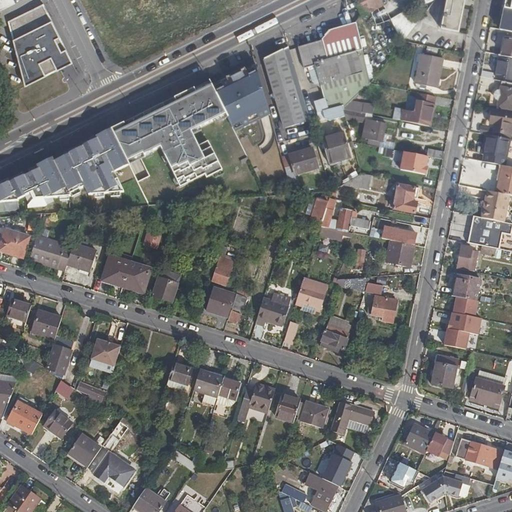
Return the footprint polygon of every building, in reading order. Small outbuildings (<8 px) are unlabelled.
[(0,0),(0,10),(22,0),(0,0)] [(380,0),(355,0),(363,14),(383,5),(380,0)] [(438,23),(441,1),(436,0),(429,0),(427,21),(438,23)] [(457,32),(464,2),(453,0),(445,0),(441,28),(457,32)] [(45,4),(11,20),(28,84),(75,63),(55,19),(53,21),(45,4)] [(329,30),(323,39),(342,105),(343,109),(370,83),(355,22),(329,30)] [(511,38),(505,37),(501,56),(511,58),(511,38)] [(328,110),(342,105),(323,39),(297,47),(304,69),(314,65),(328,110)] [(285,128),(310,120),(288,47),(264,59),(285,128)] [(421,55),(415,83),(436,87),(442,59),(421,55)] [(511,60),(498,57),(494,74),(493,80),(503,81),(511,83),(511,60)] [(255,62),(211,85),(213,88),(229,80),(257,67),(255,62)] [(229,80),(213,88),(219,99),(223,107),(225,113),(230,121),(233,127),(242,123),(244,127),(251,124),(249,120),(257,115),(269,110),(257,67),(229,80)] [(494,74),(482,71),(481,77),(493,80),(494,74)] [(511,110),(511,83),(503,81),(501,90),(499,90),(497,91),(496,92),(495,93),(495,95),(495,97),(496,99),(497,100),(499,101),(497,108),(511,110)] [(211,85),(112,134),(118,147),(125,162),(143,153),(144,155),(160,147),(171,169),(189,160),(191,165),(204,159),(190,130),(225,113),(223,107),(219,99),(213,88),(211,85)] [(429,126),(435,97),(419,93),(415,112),(396,108),(394,119),(429,126)] [(363,103),(362,112),(372,114),(373,105),(363,103)] [(257,115),(249,120),(251,124),(270,114),(269,110),(257,115)] [(494,132),(511,135),(511,133),(511,113),(493,110),(490,124),(495,124),(494,132)] [(366,114),(349,111),(347,120),(364,123),(366,114)] [(386,125),(367,120),(363,139),(382,143),(386,125)] [(242,123),(233,127),(235,131),(244,127),(242,123)] [(511,135),(494,132),(492,132),(492,129),(482,127),(481,133),(485,134),(509,139),(511,140),(511,135)] [(97,137),(91,140),(99,157),(118,147),(112,134),(109,130),(103,134),(102,131),(96,134),(97,137)] [(344,132),(323,138),(331,165),(352,158),(344,132)] [(485,134),(483,145),(486,145),(484,155),(482,162),(502,166),(504,167),(509,139),(485,134)] [(94,164),(86,148),(64,159),(68,168),(71,167),(74,174),(94,164)] [(318,168),(312,148),(282,157),(287,177),(318,168)] [(428,149),(427,156),(443,159),(444,152),(428,149)] [(423,177),(428,158),(401,151),(396,170),(423,177)] [(70,180),(61,162),(35,175),(34,172),(26,176),(33,190),(45,184),(48,191),(70,180)] [(102,181),(105,179),(98,163),(94,165),(102,181)] [(511,196),(511,168),(504,167),(502,166),(497,193),(510,196),(511,196)] [(369,191),(372,176),(361,174),(341,186),(369,191)] [(398,185),(393,210),(415,214),(417,202),(413,202),(415,189),(398,185)] [(0,212),(34,207),(25,187),(0,198),(0,212)] [(505,223),(510,196),(497,193),(488,191),(485,206),(488,207),(486,219),(505,223)] [(313,219),(322,222),(328,202),(319,200),(313,219)] [(341,209),(336,230),(347,232),(349,226),(369,230),(370,222),(351,218),(352,211),(341,209)] [(476,223),(472,244),(483,246),(492,248),(493,240),(485,239),(488,225),(476,223)] [(318,233),(333,235),(335,230),(320,227),(318,233)] [(377,239),(379,230),(370,229),(369,238),(377,239)] [(393,229),(391,241),(415,246),(417,234),(393,229)] [(0,251),(23,258),(30,238),(7,231),(0,251)] [(161,237),(149,233),(145,246),(157,249),(161,237)] [(30,261),(66,272),(68,265),(73,248),(37,237),(30,261)] [(411,267),(416,246),(415,246),(391,241),(386,262),(411,267)] [(97,252),(74,245),(73,248),(68,265),(91,272),(97,252)] [(495,256),(496,249),(492,248),(483,246),(481,254),(495,256)] [(457,268),(468,270),(472,249),(461,247),(457,268)] [(359,250),(355,270),(363,271),(367,251),(359,250)] [(235,261),(220,256),(212,280),(228,285),(235,261)] [(104,281),(124,288),(132,264),(111,257),(104,281)] [(151,270),(132,264),(124,288),(144,294),(151,270)] [(162,269),(159,279),(178,284),(181,275),(162,269)] [(336,286),(365,292),(366,291),(369,282),(370,277),(338,280),(336,286)] [(458,277),(454,297),(476,301),(480,281),(458,277)] [(172,302),(178,284),(159,279),(153,296),(172,302)] [(328,287),(304,279),(297,300),(322,308),(328,287)] [(385,287),(369,282),(366,291),(382,296),(385,287)] [(206,310),(229,318),(236,296),(213,288),(206,310)] [(272,301),(264,298),(257,323),(265,326),(267,320),(283,325),(292,299),(275,294),(272,301)] [(246,299),(236,296),(229,318),(228,321),(238,324),(246,299)] [(376,297),(374,305),(370,305),(368,314),(384,317),(383,321),(393,323),(397,301),(376,297)] [(8,317),(26,323),(33,304),(14,298),(8,317)] [(466,300),(452,298),(448,318),(462,320),(466,300)] [(33,334),(55,341),(62,319),(40,312),(33,334)] [(298,324),(291,322),(284,342),(292,345),(298,324)] [(321,343),(338,349),(343,351),(349,333),(328,326),(327,331),(325,330),(321,343)] [(57,339),(54,348),(64,351),(71,353),(73,344),(57,339)] [(98,340),(92,359),(115,367),(121,347),(112,345),(107,343),(98,340)] [(338,349),(321,343),(319,348),(337,353),(338,349)] [(62,359),(64,351),(54,348),(47,369),(64,374),(68,361),(62,359)] [(68,361),(71,353),(64,351),(62,359),(68,361)] [(24,366),(34,373),(40,366),(27,357),(24,366)] [(431,384),(452,389),(458,361),(437,357),(431,384)] [(192,370),(173,364),(168,380),(187,386),(192,370)] [(507,378),(480,370),(478,378),(504,387),(507,378)] [(205,395),(217,398),(218,395),(223,379),(200,371),(194,391),(205,395)] [(0,381),(17,384),(19,379),(0,375),(0,381)] [(249,410),(267,416),(278,382),(262,377),(258,387),(248,384),(241,407),(237,419),(245,422),(249,410)] [(504,387),(478,378),(477,378),(471,396),(499,405),(504,387)] [(218,395),(235,400),(240,384),(223,379),(218,395)] [(167,386),(185,392),(187,386),(168,380),(167,386)] [(17,384),(0,381),(0,412),(5,414),(17,384)] [(80,384),(78,392),(95,404),(99,407),(104,393),(80,384)] [(66,385),(63,390),(70,395),(73,390),(66,385)] [(203,403),(215,406),(216,403),(217,398),(205,395),(203,403)] [(235,400),(218,395),(217,398),(216,403),(227,407),(228,407),(229,407),(230,407),(231,407),(232,406),(233,405),(233,404),(234,404),(235,400)] [(276,418),(293,423),(299,403),(292,401),(292,399),(282,396),(276,418)] [(499,405),(471,396),(470,399),(498,408),(499,405)] [(348,423),(369,429),(375,413),(340,401),(330,432),(344,436),(346,430),(348,423)] [(316,408),(316,405),(307,402),(302,422),(322,427),(325,417),(327,412),(316,408)] [(9,422),(32,434),(42,415),(18,403),(9,422)] [(330,409),(316,405),(316,408),(327,412),(325,417),(328,418),(330,409)] [(55,411),(45,426),(63,439),(74,423),(55,411)] [(104,429),(112,435),(112,434),(121,422),(113,416),(104,429)] [(112,434),(117,438),(126,425),(121,422),(112,434)] [(348,423),(346,430),(367,436),(369,429),(348,423)] [(441,452),(450,457),(454,443),(435,434),(434,436),(415,427),(406,445),(425,454),(426,452),(438,458),(441,452)] [(103,447),(111,453),(120,440),(117,438),(112,434),(112,435),(103,447)] [(69,454),(88,468),(101,449),(82,436),(69,454)] [(465,460),(465,461),(499,471),(504,452),(505,451),(471,441),(471,442),(462,439),(456,457),(465,460)] [(205,445),(203,453),(212,456),(215,448),(205,445)] [(511,454),(504,452),(499,471),(496,480),(508,484),(509,480),(511,480),(511,454)] [(110,454),(95,476),(104,483),(109,477),(114,480),(114,479),(124,486),(134,471),(110,454)] [(186,458),(181,464),(194,473),(196,465),(186,458)] [(315,466),(311,474),(325,481),(329,472),(315,466)] [(192,496),(209,472),(194,473),(182,490),(192,496)] [(417,484),(421,475),(415,472),(410,481),(417,484)] [(318,492),(311,507),(320,511),(325,511),(334,494),(339,496),(342,489),(325,481),(311,474),(310,474),(308,477),(304,476),(301,483),(305,484),(304,486),(318,492)] [(454,480),(444,477),(425,492),(431,505),(447,496),(460,496),(460,495),(465,496),(467,495),(470,486),(469,486),(471,479),(456,475),(454,480)] [(307,500),(276,485),(278,491),(300,502),(305,505),(307,500)] [(22,487),(9,505),(18,511),(31,511),(40,499),(22,487)] [(158,511),(164,503),(146,490),(134,507),(140,511),(158,511)] [(218,495),(203,509),(205,511),(213,511),(225,501),(218,495)] [(406,511),(401,497),(378,505),(379,511),(406,511)] [(290,499),(281,502),(284,511),(294,511),(293,508),(297,507),(296,501),(290,499)]
